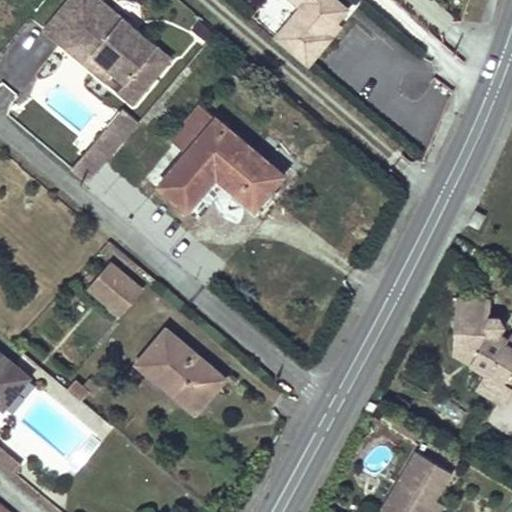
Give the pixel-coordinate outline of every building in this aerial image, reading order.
[(172,58),(103,0),(67,0),(44,29),(61,43),(68,34),(115,74),(126,82),(122,86),(138,99),(172,58)] [(348,9),(337,0),(291,0),(300,7),(275,38),(308,66),(332,37),(328,33),(338,22),(348,9)] [(332,37),(342,25),(338,22),(328,33),(332,37)] [(115,74),(68,34),(61,43),(108,82),(115,74)] [(138,99),(122,86),(118,91),(134,104),(138,99)] [(284,174),(202,104),(172,140),(187,152),(159,185),(188,209),(217,175),(255,208),(271,189),(284,174)] [(125,140),(108,126),(97,139),(114,153),(125,140)] [(102,173),(118,184),(134,161),(118,150),(102,173)] [(255,208),(217,175),(188,209),(198,218),(213,200),(214,200),(215,199),(216,198),(217,197),(219,197),(219,196),(221,195),(222,196),(223,195),(224,195),(225,195),(227,195),(228,195),(229,195),(230,196),(231,196),(232,196),(232,197),(233,197),(235,198),(236,199),(238,200),(256,216),(276,193),(271,189),(255,208)] [(479,227),(485,215),(476,210),(469,223),(479,227)] [(140,290),(109,264),(90,287),(120,313),(140,290)] [(505,403),(511,390),(511,385),(505,382),(511,371),(511,346),(506,342),(509,338),(500,333),(505,325),(500,317),(491,316),(492,299),(457,297),(455,330),(466,337),(462,344),(477,353),(471,363),(486,372),(477,387),(504,404),(505,403)] [(227,376),(169,327),(140,361),(198,410),(227,376)] [(471,363),(477,353),(462,344),(466,337),(455,330),(454,352),(471,363)] [(28,377),(0,354),(0,403),(3,406),(4,406),(28,377)] [(93,396),(99,388),(89,379),(83,386),(89,392),(93,396)] [(82,401),(89,392),(83,386),(75,380),(68,389),(82,401)] [(430,511),(438,500),(435,498),(451,471),(417,451),(381,510),(384,511),(430,511)] [(17,461),(7,452),(0,460),(10,469),(17,461)] [(15,473),(21,465),(17,461),(10,469),(15,473)] [(438,511),(444,503),(443,503),(438,500),(430,511),(438,511)] [(12,511),(0,501),(0,511),(12,511)]
